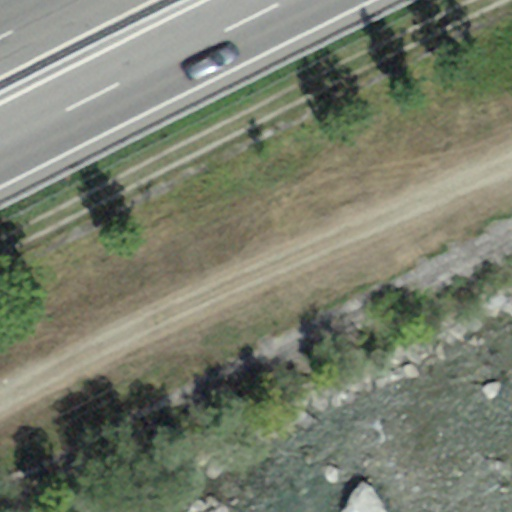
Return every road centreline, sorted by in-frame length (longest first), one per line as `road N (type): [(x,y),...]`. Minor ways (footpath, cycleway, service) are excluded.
road 1 (track): [(0,254),(508,0)]
road 2 (motorway): [(0,141),(283,0)]
